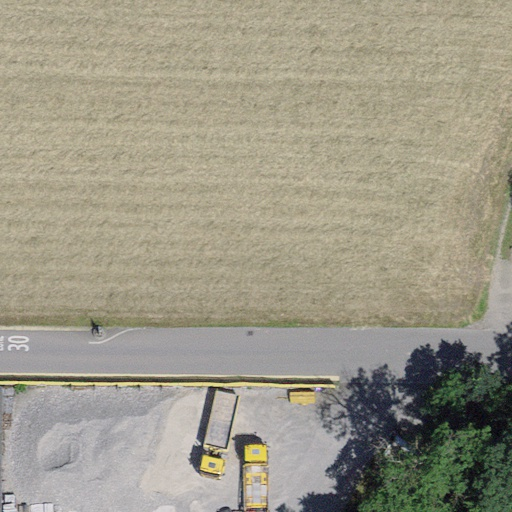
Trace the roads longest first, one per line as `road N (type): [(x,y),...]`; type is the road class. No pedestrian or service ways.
road 1 (unclassified): [(511,356),(0,352)]
road 2 (track): [(494,355),(511,232)]
